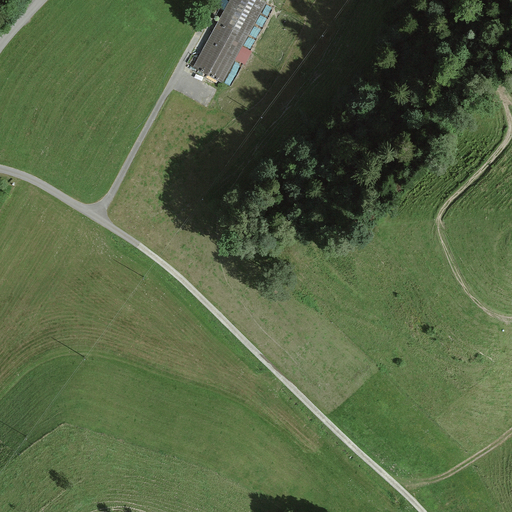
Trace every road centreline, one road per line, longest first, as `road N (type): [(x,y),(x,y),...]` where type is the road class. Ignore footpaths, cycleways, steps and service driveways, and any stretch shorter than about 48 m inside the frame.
road 1 (track): [(0,168),(37,182),(181,278),(422,511)]
road 2 (track): [(511,319),(482,311),(460,292),(434,234),(434,212),(511,128)]
road 3 (track): [(94,217),(208,24)]
road 4 (track): [(511,118),(480,31),(484,0)]
